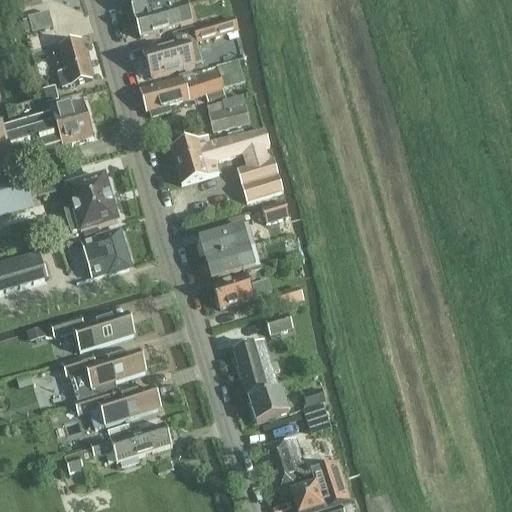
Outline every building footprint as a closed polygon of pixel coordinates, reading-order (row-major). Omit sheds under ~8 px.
[(142,0),(130,4),(135,23),(177,11),(188,7),(186,0),(142,0)] [(182,29),(177,11),(135,23),(141,41),(182,29)] [(54,31),(50,15),(29,21),(34,37),(54,31)] [(221,26),(217,15),(197,21),(200,32),(221,26)] [(234,22),(221,26),(200,32),(194,34),(198,47),(238,35),(234,22)] [(202,66),(193,35),(174,40),(176,50),(145,59),(152,82),(183,73),(183,71),(202,66)] [(93,83),(82,43),(59,49),(66,74),(59,76),(63,92),(93,83)] [(243,77),(239,64),(239,63),(217,70),(218,72),(183,83),(183,82),(140,95),(147,117),(150,116),(152,121),(171,115),(169,110),(224,93),(246,87),(243,77)] [(248,75),(244,63),(239,64),(243,77),(248,75)] [(250,129),(243,101),(224,106),(224,108),(208,111),(215,137),(250,129)] [(69,149),(94,142),(84,104),(67,109),(66,105),(51,109),(53,115),(0,130),(0,180),(1,181),(0,176),(0,174),(70,154),(69,149)] [(244,159),(266,152),(271,151),(265,131),(211,147),(209,141),(171,152),(183,190),(220,179),(217,167),(244,159)] [(284,196),(275,164),(270,166),(266,152),(244,159),(248,172),(238,175),(248,207),(284,196)] [(118,225),(113,207),(105,180),(68,191),(75,212),(66,215),(72,237),(81,234),(82,236),(118,225)] [(0,218),(33,209),(27,184),(0,192),(0,218)] [(290,222),(285,206),(262,213),(267,229),(290,222)] [(249,250),(243,230),(200,243),(206,263),(237,254),(249,250)] [(132,272),(121,233),(82,245),(93,283),(132,272)] [(242,270),(248,268),(244,254),(238,255),(237,254),(206,263),(212,283),(243,274),(242,270)] [(0,297),(49,283),(41,256),(0,268),(0,297)] [(269,299),(266,287),(251,291),(247,281),(214,291),(217,301),(216,302),(219,312),(220,311),(221,313),(254,303),(254,304),(269,299)] [(305,305),(301,292),(277,299),(281,312),(305,305)] [(136,339),(130,322),(126,318),(85,331),(81,321),(51,330),(54,342),(74,336),(80,357),(136,339)] [(294,332),(290,318),(266,326),(270,340),(294,332)] [(279,390),(264,344),(234,354),(248,400),(279,390)] [(147,377),(142,360),(137,355),(96,368),(93,360),(63,370),(66,381),(86,375),(92,394),(147,377)] [(161,413),(154,391),(109,406),(106,398),(76,407),(79,419),(101,412),(106,431),(161,413)] [(289,417),(282,393),(249,403),(252,413),(251,414),(254,424),(256,423),(257,427),(289,417)] [(326,406),(322,393),(304,398),(308,412),(326,406)] [(331,430),(324,409),(305,415),(312,436),(331,430)] [(173,451),(166,429),(111,446),(111,444),(91,450),(95,462),(113,456),(117,468),(121,467),(122,470),(140,465),(139,462),(173,451)] [(351,506),(339,468),(311,477),(307,478),(296,442),(265,452),(279,497),(310,488),(310,487),(314,486),(315,491),(292,498),(296,511),(332,511),(350,506),(351,506)]
